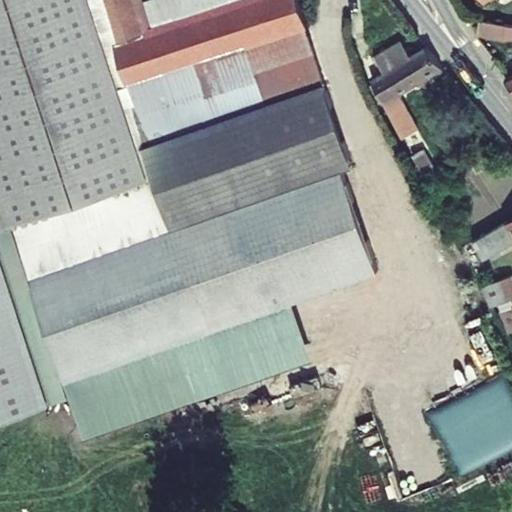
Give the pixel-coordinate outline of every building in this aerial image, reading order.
[(138,1),(137,0),(0,0),(0,194),(9,220),(12,219),(57,353),(66,379),(162,345),(294,299),(379,270),(343,167),(352,163),(323,83),(306,26),(309,25),(299,0),(244,0),(147,30),(138,1)] [(511,75),(506,78),(511,85),(511,24),(481,19),(477,34),(505,39),(511,38),(511,75)] [(402,39),(374,56),(378,61),(405,46),(402,39)] [(378,61),(384,73),(372,80),(400,131),(416,122),(398,92),(442,66),(428,47),(412,57),(405,46),(378,61)] [(0,372),(57,353),(12,219),(9,220),(0,194),(0,372)] [(511,217),(474,240),(484,257),(511,241),(511,217)] [(491,305),(511,297),(511,273),(483,285),(491,305)] [(315,359),(294,299),(162,345),(183,405),(315,359)] [(511,305),(500,310),(511,339),(511,305)] [(0,407),(51,391),(40,359),(0,372),(0,407)]
